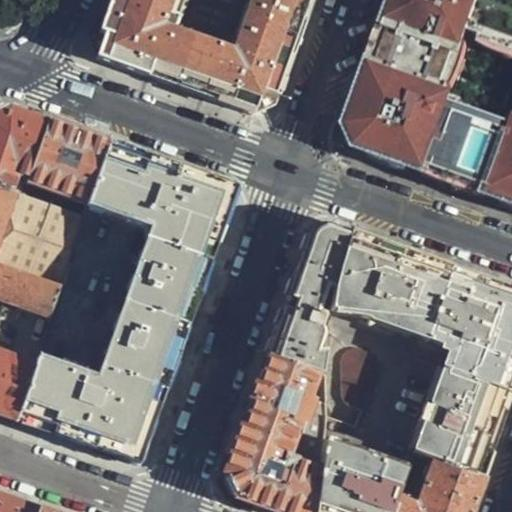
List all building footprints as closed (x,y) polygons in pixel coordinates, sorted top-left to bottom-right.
[(314,0),(118,0),(95,59),(174,87),(253,116),(277,103),(288,72),(314,0)] [(490,199),(511,206),(511,0),(396,0),(380,45),(487,82),(450,185),(490,199)] [(358,151),(450,185),(487,82),(380,45),(348,131),(358,151)] [(0,113),(0,191),(2,192),(8,175),(24,181),(44,124),(21,116),(6,110),(0,113)] [(88,204),(107,147),(75,135),(44,124),(24,181),(88,204)] [(33,369),(15,423),(77,445),(129,464),(145,459),(173,377),(204,289),(234,206),(226,190),(178,172),(107,147),(88,204),(82,221),(60,287),(49,318),(33,369)] [(0,266),(60,287),(82,221),(2,192),(0,191),(0,266)] [(275,331),(266,355),(315,373),(324,376),(347,233),(332,227),(307,240),(275,331)] [(318,473),(313,511),(390,511),(411,455),(481,480),(496,439),(511,395),(511,291),(420,258),(347,233),(324,376),(324,401),(323,432),(320,457),(318,473)] [(60,287),(0,266),(0,301),(49,318),(60,287)] [(315,373),(266,355),(253,392),(223,476),(233,499),(247,504),(271,511),(313,511),(318,473),(283,461),(315,373)] [(0,358),(0,417),(15,423),(33,369),(0,358)] [(323,432),(324,401),(313,397),(295,447),(320,457),(323,432)] [(470,511),(481,480),(411,455),(390,511),(470,511)] [(34,511),(0,499),(0,511),(34,511)]
